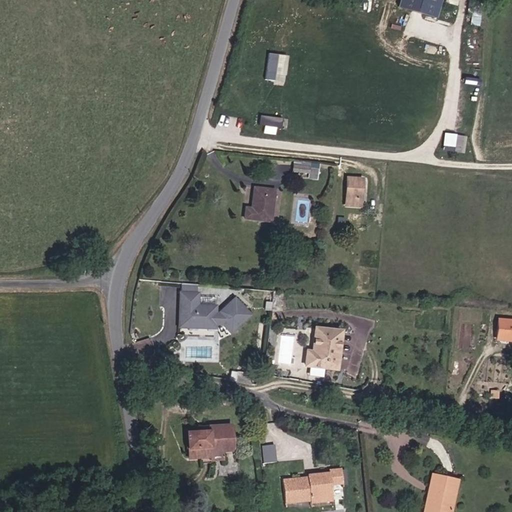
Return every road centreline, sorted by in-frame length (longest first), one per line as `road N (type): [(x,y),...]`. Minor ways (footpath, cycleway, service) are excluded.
road 1 (unknown): [(443,449),(420,436),(211,386),(117,347)]
road 2 (unclassified): [(233,0),(187,156),(119,280)]
road 3 (unclassified): [(119,280),(118,357),(147,511)]
road 4 (unknown): [(194,134),(405,156)]
